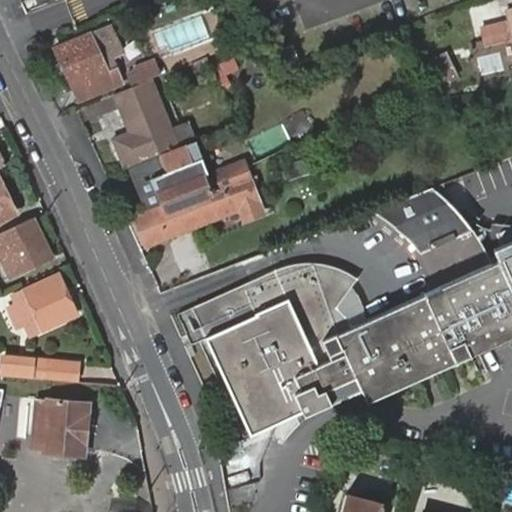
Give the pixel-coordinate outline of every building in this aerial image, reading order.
[(202,13),(150,27),(157,54),(209,41),(202,13)] [(511,51),(511,30),(510,22),(497,25),(504,54),(511,51)] [(112,25),(102,29),(106,38),(116,34),(112,25)] [(106,38),(102,29),(57,47),(73,86),(75,85),(81,99),(124,81),(114,58),(124,53),(116,34),(106,38)] [(280,71),(301,63),(293,44),(274,52),(280,71)] [(446,81),(459,75),(448,51),(435,57),(446,81)] [(217,77),(207,57),(193,62),(203,83),(217,77)] [(140,84),(152,79),(160,76),(156,66),(136,74),(140,84)] [(178,145),(178,147),(195,140),(188,121),(171,128),(152,79),(140,84),(115,94),(127,123),(129,122),(133,131),(113,139),(125,167),(178,145)] [(195,140),(178,147),(159,154),(166,172),(152,177),(157,189),(163,203),(166,212),(244,182),(239,171),(247,168),(244,159),(236,162),(208,172),(207,170),(203,158),(195,140)] [(255,162),(251,152),(245,154),(249,164),(255,162)] [(252,179),(247,168),(239,171),(244,182),(252,179)] [(0,219),(16,212),(0,179),(0,219)] [(252,179),(244,182),(166,212),(163,203),(135,215),(147,244),(241,208),(246,218),(264,211),(260,201),(252,179)] [(445,197),(433,187),(268,250),(275,269),(191,306),(250,433),(302,409),(304,413),(330,401),(325,388),(355,375),(367,401),(511,334),(511,289),(498,259),(492,262),(481,240),(465,217),(445,197)] [(52,257),(32,218),(0,233),(0,256),(10,278),(52,257)] [(13,296),(17,304),(26,323),(31,334),(76,313),(58,275),(13,296)] [(26,323),(17,304),(9,308),(17,327),(26,323)] [(4,357),(2,374),(78,381),(80,363),(45,360),(4,357)] [(90,404),(39,400),(34,451),(85,455),(90,404)] [(341,511),(382,511),(385,504),(346,493),(341,511)]
